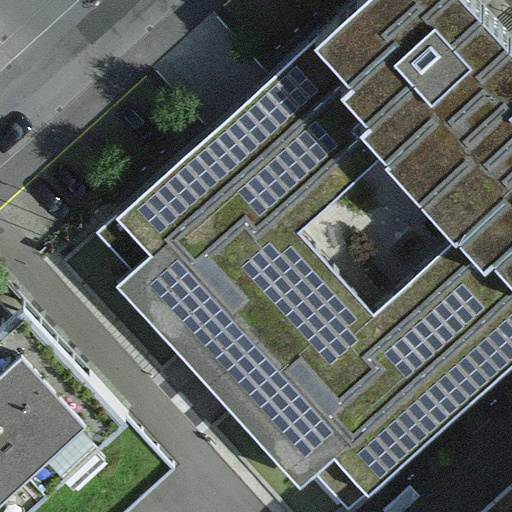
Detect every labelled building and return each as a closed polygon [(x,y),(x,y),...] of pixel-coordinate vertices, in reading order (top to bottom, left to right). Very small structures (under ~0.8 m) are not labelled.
[(389,133),(429,178),(511,104),(511,28),(486,0),(350,0),(305,40),(389,133)] [(305,40),(105,219),(140,257),(125,270),(306,470),(319,458),(353,496),(511,353),(511,270),(466,219),(375,301),(298,214),(389,133),(305,40)] [(466,219),(511,270),(511,104),(429,178),(466,219)] [(30,292),(0,319),(0,511),(115,511),(178,458),(30,292)] [(511,511),(511,488),(485,511),(511,511)]
